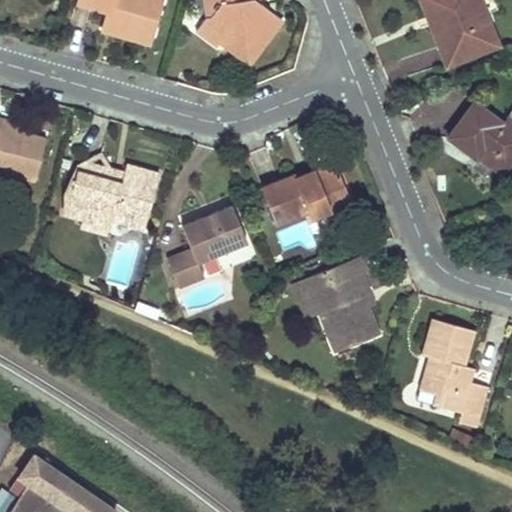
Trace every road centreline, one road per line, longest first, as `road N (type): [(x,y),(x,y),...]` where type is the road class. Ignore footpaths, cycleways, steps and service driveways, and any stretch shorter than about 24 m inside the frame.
road 1 (residential): [(0,62),(221,122),(355,77)]
road 2 (residential): [(511,295),(456,278),(425,249),(355,77)]
